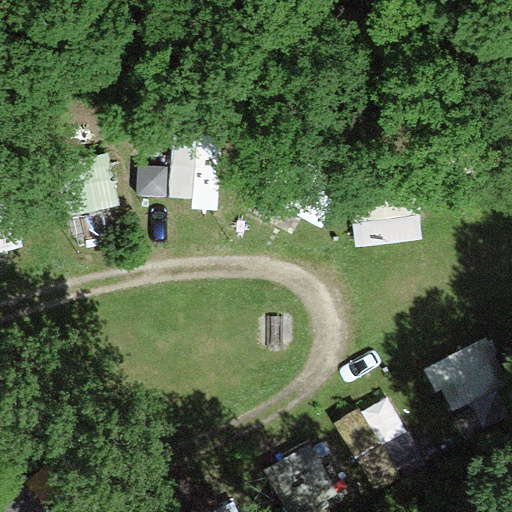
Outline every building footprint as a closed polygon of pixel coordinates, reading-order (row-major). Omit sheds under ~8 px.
[(435,234),(432,184),(368,187),(371,237),(435,234)] [(511,343),(507,331),(443,356),(472,428),(511,411),(511,343)] [(351,414),(367,451),(421,427),(405,390),(351,414)] [(424,431),(374,451),(384,475),(434,455),(424,431)] [(17,492),(37,511),(51,511),(68,495),(39,468),(17,492)] [(0,511),(31,511),(16,496),(0,511)]
